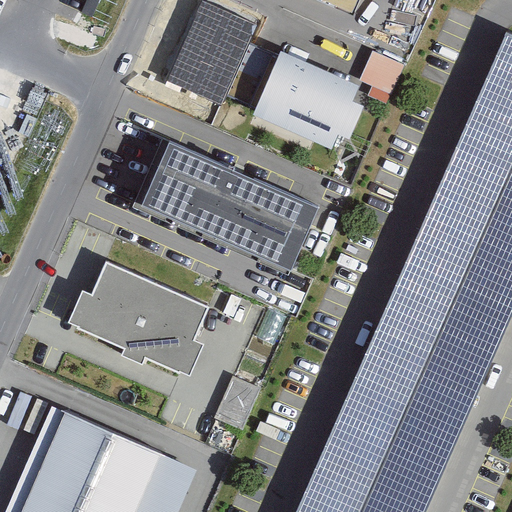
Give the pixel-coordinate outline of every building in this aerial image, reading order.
[(359,0),(322,0),(353,13),(359,0)] [(256,26),(202,2),(167,80),(220,104),(224,96),(248,43),(256,26)] [(511,34),(507,33),(295,511),(424,511),(511,313),(511,34)] [(255,110),(253,115),(333,151),(340,135),(350,139),(364,106),(353,101),(359,87),(281,52),(279,57),(248,43),(224,96),(255,110)] [(404,64),(372,50),(365,66),(359,81),(372,87),(368,96),(387,104),(404,64)] [(237,173),(163,140),(135,202),(247,251),(291,271),(300,250),(318,209),(237,173)] [(208,308),(107,263),(96,287),(92,296),(84,292),(70,323),(78,326),(180,371),(190,375),(203,345),(193,341),(208,308)] [(233,371),(215,414),(245,427),(263,384),(233,371)] [(23,511),(67,415),(52,408),(5,511),(23,511)] [(137,511),(164,454),(69,412),(67,415),(23,511),(137,511)] [(179,511),(199,470),(164,454),(137,511),(179,511)]
